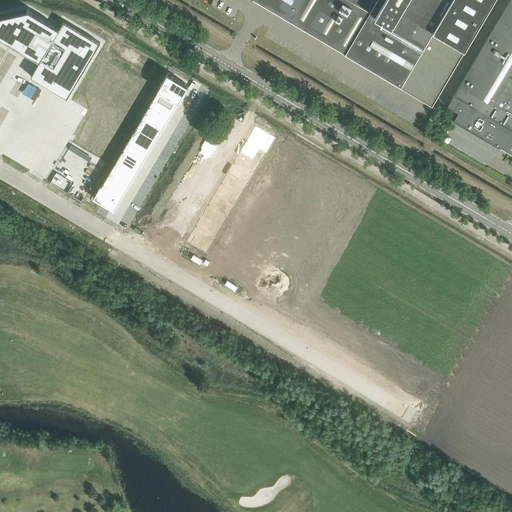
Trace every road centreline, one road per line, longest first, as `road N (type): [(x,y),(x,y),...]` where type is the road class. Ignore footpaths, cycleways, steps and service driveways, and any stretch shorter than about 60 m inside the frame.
road 1 (unclassified): [(511,248),(254,98)]
road 2 (primary): [(511,234),(261,86)]
road 3 (unclassified): [(254,98),(95,2)]
road 4 (primary): [(261,86),(115,0)]
road 5 (unclassified): [(106,233),(0,169)]
